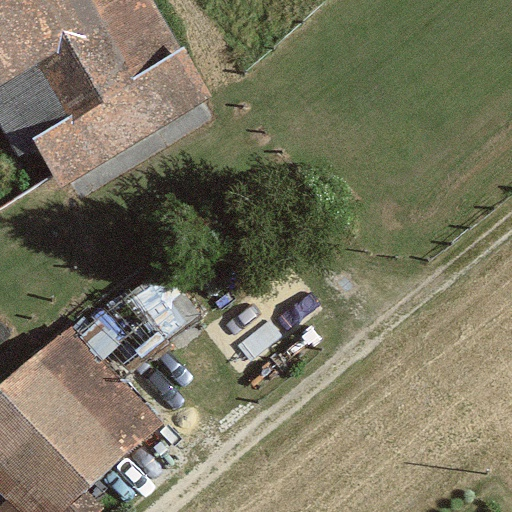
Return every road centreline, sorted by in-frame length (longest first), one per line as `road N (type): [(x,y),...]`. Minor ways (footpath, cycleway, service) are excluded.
road 1 (residential): [(162,511),(387,317)]
road 2 (track): [(511,213),(387,317)]
